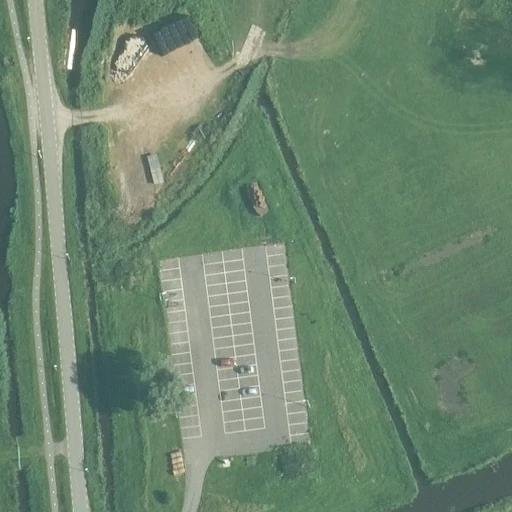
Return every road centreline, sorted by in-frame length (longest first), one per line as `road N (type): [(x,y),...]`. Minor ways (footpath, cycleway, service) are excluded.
road 1 (tertiary): [(79,511),(34,0)]
road 2 (track): [(254,42),(302,52),(333,36),(354,0)]
